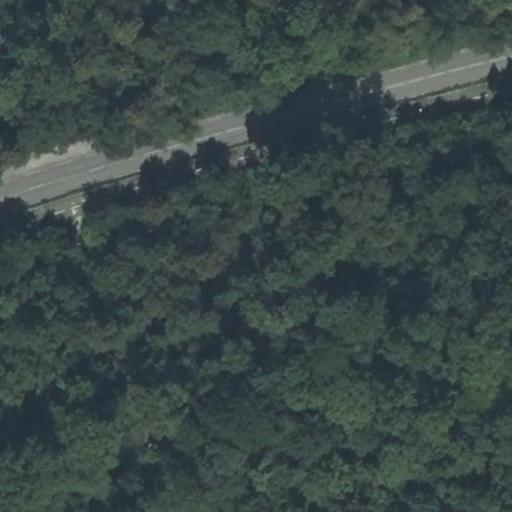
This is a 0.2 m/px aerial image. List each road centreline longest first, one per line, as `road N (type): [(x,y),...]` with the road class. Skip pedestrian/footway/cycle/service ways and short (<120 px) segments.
road 1 (tertiary): [(0,204),(511,57)]
road 2 (track): [(72,209),(172,511)]
